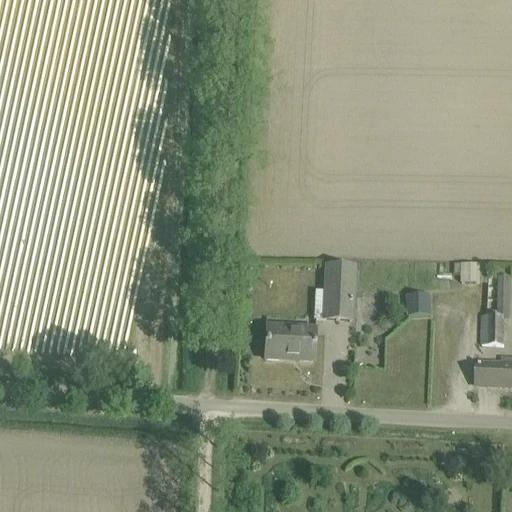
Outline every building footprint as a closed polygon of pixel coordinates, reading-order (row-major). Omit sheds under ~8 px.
[(486,284),(486,265),(460,266),(460,285),(486,284)] [(326,268),(324,302),(323,322),(351,323),(354,270),(326,268)] [(499,279),(489,279),(489,284),(487,319),(482,319),(481,346),(505,349),(505,321),(511,321),(511,278),(499,278),(499,279)] [(430,296),(409,298),(410,320),(431,320),(430,296)] [(266,329),(265,341),(264,361),(285,362),(285,359),(299,359),(298,363),(313,363),(315,331),(266,329)] [(476,388),(511,389),(511,360),(502,360),(502,367),(477,366),(476,388)]
